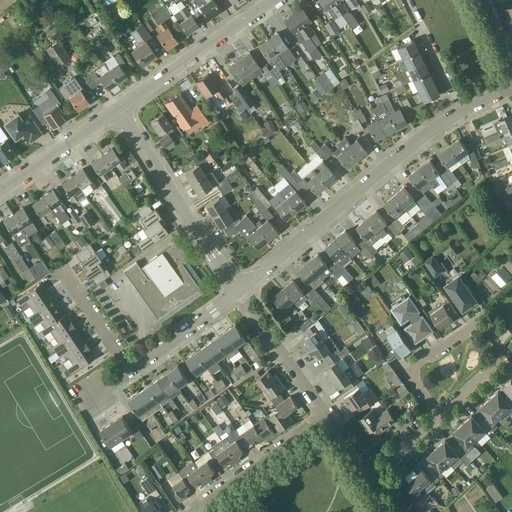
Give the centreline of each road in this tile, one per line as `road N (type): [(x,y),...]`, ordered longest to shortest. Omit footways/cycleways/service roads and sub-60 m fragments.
road 1 (residential): [(239,292),(435,126),(511,89)]
road 2 (residential): [(387,511),(353,439),(239,292)]
road 3 (residential): [(239,292),(118,113)]
road 4 (residential): [(118,113),(275,0)]
road 5 (residential): [(0,191),(118,113)]
road 6 (residential): [(130,371),(239,292)]
